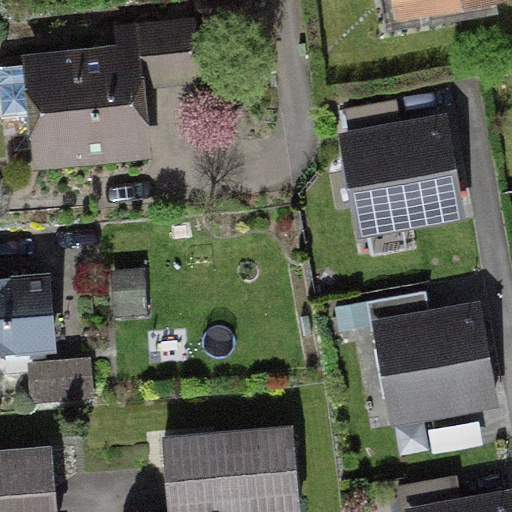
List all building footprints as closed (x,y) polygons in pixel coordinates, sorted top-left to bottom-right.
[(396,0),(399,13),(471,0),(396,0)] [(144,86),(192,81),(186,23),(138,28),(144,86)] [(136,149),(126,56),(33,66),(43,159),(136,149)] [(362,227),(451,211),(436,128),(347,143),(362,227)] [(0,352),(48,349),(42,278),(0,281),(0,352)] [(395,415),(484,399),(469,315),(428,322),(423,293),(363,303),(368,333),(380,331),(395,415)] [(248,511),(296,508),(289,432),(160,443),(166,511),(248,511)] [(0,511),(53,511),(48,452),(0,456),(0,511)] [(503,511),(502,502),(458,510),(452,478),(395,489),(398,511),(503,511)]
